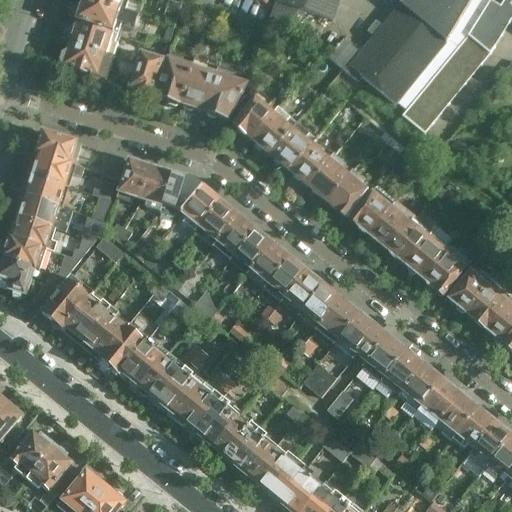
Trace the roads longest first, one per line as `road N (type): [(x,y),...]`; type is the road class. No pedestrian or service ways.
road 1 (residential): [(0,96),(210,160),(511,404)]
road 2 (unclassified): [(205,511),(0,344)]
